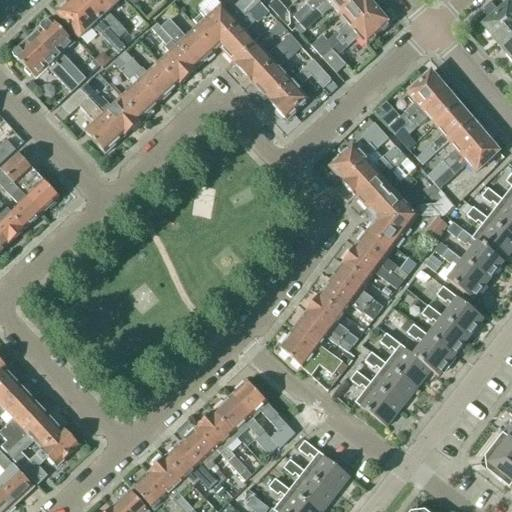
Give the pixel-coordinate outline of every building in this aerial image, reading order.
[(125,49),(118,41),(79,0),(72,0),(56,15),(79,41),(91,30),(95,34),(96,32),(110,48),(117,56),(125,49)] [(79,0),(118,41),(126,34),(108,14),(119,3),(116,0),(79,0)] [(216,46),(248,16),(260,5),(255,0),(241,0),(227,14),(220,7),(195,30),(216,53),(217,53),(216,52),(219,49),(216,46)] [(279,20),(287,12),(276,0),(268,8),(279,20)] [(300,26),(328,0),(313,0),(293,19),(300,26)] [(357,0),(328,0),(300,26),(305,32),(310,28),(332,9),(339,17),(357,0)] [(321,60),(376,11),(366,0),(357,0),(339,17),(347,26),(336,35),(337,35),(327,44),(322,38),(311,48),(321,60)] [(499,48),(511,37),(511,11),(508,6),(483,28),(485,30),(484,32),(490,39),(492,40),(499,48)] [(376,11),(321,60),(336,76),(345,67),(337,58),(348,48),(358,39),(366,48),(389,27),(376,11)] [(267,32),(277,23),(269,14),(259,23),(267,32)] [(234,66),(257,46),(245,33),(255,23),(248,16),(216,46),(219,49),(220,48),(224,52),(223,53),(234,65),(234,66)] [(32,38),(78,87),(84,83),(65,62),(61,57),(73,46),(50,21),(47,24),(44,24),(41,27),(39,31),(32,38)] [(198,69),(216,53),(195,30),(184,40),(168,22),(161,28),(177,46),(198,69)] [(198,70),(198,69),(177,46),(161,28),(158,25),(151,31),(166,48),(164,50),(168,55),(159,64),(180,87),(198,70)] [(252,85),(296,44),(290,36),(267,57),(257,46),(234,66),(252,85)] [(511,65),(511,37),(499,48),(505,55),(504,57),(511,65)] [(70,95),(78,87),(32,38),(18,51),(14,53),(12,56),(14,60),(17,62),(26,71),(24,72),(30,79),(32,77),(36,81),(47,70),(70,95)] [(292,84),(291,82),(279,70),(301,50),(296,44),(252,85),(269,103),(268,103),(269,104),(292,84)] [(179,88),(180,87),(159,64),(146,76),(126,54),(120,59),(140,81),(161,104),(178,88),(179,88)] [(142,122),(161,104),(140,81),(120,59),(113,65),(133,87),(121,99),(142,122)] [(292,84),(269,104),(286,123),(309,102),(298,90),(311,78),(322,89),(330,81),(312,62),(291,82),(292,84)] [(402,131),(445,92),(438,84),(438,80),(435,77),(432,77),(430,75),(407,96),(415,105),(396,122),(388,113),(380,121),(394,138),(402,131)] [(32,83),(26,88),(33,96),(39,91),(32,83)] [(142,122),(121,99),(111,108),(102,98),(101,100),(87,85),(80,92),(124,139),(142,122)] [(105,156),(124,139),(80,92),(61,109),(69,117),(78,108),(93,125),(84,133),(105,156)] [(435,129),(458,108),(456,105),(456,102),(453,99),(450,98),(445,92),(402,131),(408,137),(427,119),(435,129)] [(380,115),(377,118),(379,121),(380,121),(388,113),(382,107),(377,111),(380,115)] [(449,144),(472,123),(465,115),(465,112),(462,109),(459,108),(458,108),(435,129),(442,137),(423,155),(416,161),(423,167),(429,162),(428,162),(448,144),(449,144)] [(434,186),(485,139),(472,123),(449,144),(455,153),(436,171),(428,178),(434,186)] [(365,161),(365,162),(375,152),(388,141),(374,126),(361,138),(369,146),(359,155),(352,147),(329,169),(341,183),(365,161)] [(485,139),(434,186),(440,192),(442,190),(442,189),(467,166),(475,175),(498,154),(496,152),(496,149),(493,145),(490,145),(485,139)] [(0,166),(15,152),(6,143),(0,148),(0,166)] [(354,198),(401,156),(397,151),(395,153),(392,151),(382,160),(372,169),(365,162),(365,161),(341,183),(342,183),(341,184),(354,198)] [(1,172),(41,215),(58,199),(44,185),(44,180),(40,176),(36,176),(17,156),(1,172)] [(392,192),(393,191),(384,182),(394,173),(407,162),(401,156),(354,198),(354,199),(355,198),(366,210),(367,210),(369,211),(391,191),(392,192)] [(25,231),(41,215),(1,172),(0,172),(0,187),(19,207),(10,215),(24,231),(25,231)] [(501,203),(511,211),(511,175),(506,184),(511,189),(502,202),(501,203)] [(413,213),(393,191),(392,192),(391,191),(369,211),(367,210),(366,210),(373,217),(372,221),(417,219),(417,217),(413,213)] [(511,211),(501,203),(502,202),(487,191),(481,199),(490,207),(492,204),(497,208),(487,221),(486,222),(511,241),(511,211)] [(452,205),(455,209),(463,201),(457,195),(450,203),(452,205)] [(422,207),(422,219),(436,219),(442,219),(453,208),(455,210),(455,209),(452,205),(450,203),(449,204),(444,198),(435,206),(422,207)] [(511,241),(486,222),(487,221),(473,210),(467,205),(460,213),(466,218),(476,226),(478,223),(482,227),(472,240),(503,265),(511,252),(511,241)] [(10,215),(7,212),(0,218),(0,236),(9,246),(25,231),(24,231),(10,215)] [(367,233),(392,253),(417,219),(372,221),(372,227),(367,233)] [(435,244),(447,228),(436,219),(424,235),(435,244)] [(472,240),(463,232),(453,225),(447,233),(466,248),(467,246),(472,250),(462,263),(488,283),(503,265),(472,240)] [(386,261),(392,253),(367,233),(355,249),(403,284),(408,278),(400,271),(396,269),(386,261)] [(8,247),(9,246),(0,236),(0,253),(8,247)] [(462,263),(448,251),(447,252),(441,247),(435,255),(441,260),(451,267),(452,265),(457,269),(446,282),(473,303),(488,283),(462,263)] [(403,284),(355,249),(354,249),(343,265),(368,285),(375,275),(397,292),(403,284)] [(408,261),(400,271),(408,278),(417,268),(408,261)] [(361,293),(368,285),(343,265),(342,266),(331,282),(377,317),(382,309),(372,301),(361,293)] [(372,323),(377,317),(331,282),(319,298),(344,317),(351,308),(361,316),(362,315),(372,323)] [(442,319),(468,340),(483,321),(442,289),(436,298),(445,305),(447,303),(452,307),(442,319)] [(337,326),(344,317),(319,298),(318,298),(306,314),(352,349),(357,342),(347,334),(348,334),(337,326)] [(468,340),(442,319),(428,308),(421,317),(431,324),(432,322),(437,326),(427,338),(453,359),(468,340)] [(347,355),(352,349),(306,314),(305,315),(306,315),(294,331),(319,350),(320,349),(326,340),(337,348),(337,347),(347,355)] [(456,361),(453,359),(427,338),(413,327),(406,335),(416,343),(418,341),(422,344),(412,357),(431,372),(430,373),(438,379),(444,371),(446,373),(456,361)] [(341,366),(320,349),(319,350),(294,331),(293,332),(294,332),(280,351),(303,372),(310,379),(311,379),(316,383),(323,372),(332,378),(337,382),(347,369),(341,366)] [(431,372),(412,357),(386,336),(379,345),(389,352),(391,350),(395,353),(385,367),(416,391),(430,373),(431,372)] [(416,391),(385,367),(371,355),(365,364),(374,371),(376,369),(381,372),(370,385),(401,410),(416,391)] [(343,356),(338,362),(347,369),(352,363),(343,356)] [(0,407),(20,389),(6,373),(0,378),(0,407)] [(401,410),(370,385),(356,374),(350,383),(359,390),(361,387),(366,391),(355,405),(386,429),(401,410)] [(279,449),(279,450),(294,436),(247,384),(231,399),(253,422),(253,421),(260,414),(278,434),(271,441),(279,449)] [(14,423),(35,404),(20,389),(0,407),(0,417),(5,413),(13,421),(14,423)] [(279,449),(271,441),(253,421),(253,422),(231,399),(214,414),(213,414),(237,441),(248,430),(257,440),(255,442),(269,458),(279,449)] [(8,457),(49,419),(35,404),(14,423),(13,421),(0,432),(0,435),(6,443),(1,448),(8,457)] [(227,450),(237,441),(213,414),(196,430),(196,431),(220,457),(232,470),(233,469),(244,482),(251,476),(238,464),(233,459),(234,458),(227,450)] [(42,453),(64,433),(63,431),(61,432),(49,419),(8,457),(13,462),(24,452),(24,453),(34,444),(41,452),(42,453)] [(511,449),(511,423),(499,440),(511,449)] [(232,487),(211,465),(220,457),(196,431),(181,446),(217,484),(216,485),(225,494),(232,487)] [(42,453),(41,452),(21,471),(36,488),(47,478),(38,469),(48,459),(57,468),(79,448),(64,433),(42,453)] [(511,449),(499,440),(481,464),(481,467),(511,462),(511,449)] [(304,474),(335,498),(349,479),(304,444),(298,452),(307,460),(309,457),(314,461),(304,474)] [(208,492),(216,485),(217,484),(181,446),(166,459),(186,481),(192,475),(208,492)] [(0,479),(0,486),(17,505),(33,490),(13,468),(0,454),(0,468),(5,475),(0,479)] [(190,485),(186,481),(166,459),(166,460),(165,459),(148,475),(182,511),(192,511),(178,496),(190,485)] [(511,492),(511,490),(511,462),(481,467),(481,469),(511,492)] [(323,511),(335,498),(304,474),(290,463),(283,471),(293,479),(295,476),(299,480),(289,493),(313,511),(323,511)] [(182,511),(148,475),(132,491),(152,511),(161,504),(167,511),(182,511)] [(313,511),(289,493),(275,482),(268,490),(278,497),(280,495),(284,499),(273,511),(313,511)] [(9,511),(17,505),(0,486),(0,511),(9,511)] [(112,509),(114,511),(146,511),(129,493),(112,509)]
